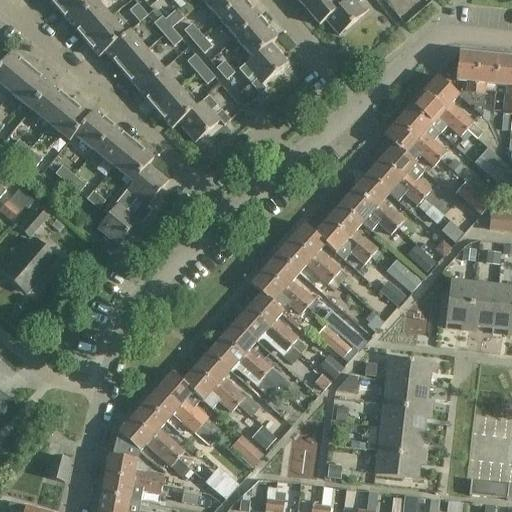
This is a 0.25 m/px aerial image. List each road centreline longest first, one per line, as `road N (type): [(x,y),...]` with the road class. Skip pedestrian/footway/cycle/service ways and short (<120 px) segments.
road 1 (residential): [(226,217),(105,82),(73,68),(0,0)]
road 2 (residential): [(96,395),(120,319),(226,217)]
road 3 (residential): [(226,217),(364,105)]
road 4 (residential): [(364,105),(267,0)]
